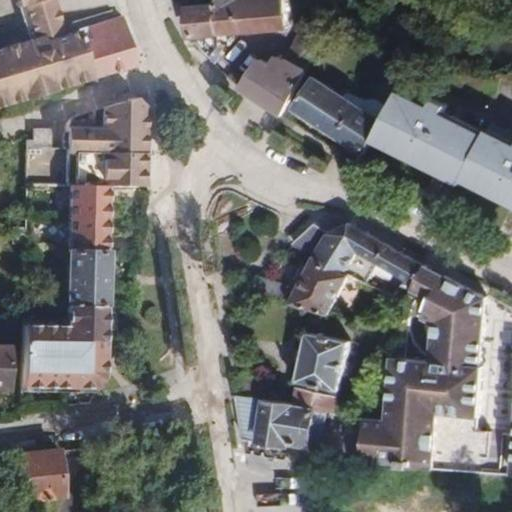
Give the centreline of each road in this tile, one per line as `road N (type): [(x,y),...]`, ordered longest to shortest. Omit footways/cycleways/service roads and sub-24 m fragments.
road 1 (tertiary): [(511,277),(389,215),(276,176),(211,124)]
road 2 (residential): [(209,403),(191,270),(211,124)]
road 3 (residential): [(0,436),(209,403)]
road 4 (unknown): [(490,267),(499,434)]
road 5 (tertiary): [(211,124),(174,76),(141,0)]
